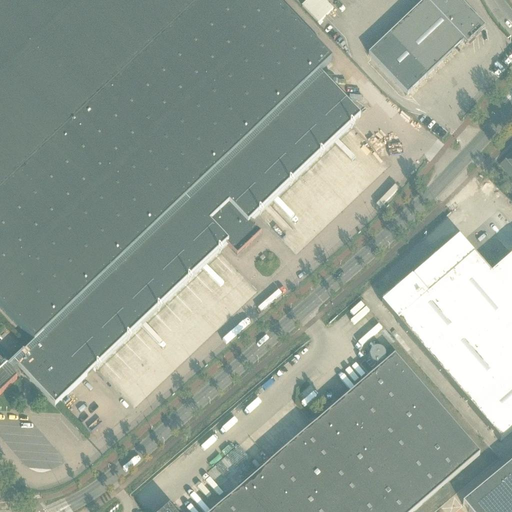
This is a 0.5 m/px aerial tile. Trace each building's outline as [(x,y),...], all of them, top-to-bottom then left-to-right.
[(250,222),(268,204),(350,126),(351,126),(360,117),(330,86),(333,86),(337,86),(337,81),(333,80),(333,79),(323,78),(319,74),(331,62),(271,0),(0,0),(0,309),(33,345),(6,371),(0,364),(0,397),(16,382),(10,375),(17,369),(54,408),(225,245),(237,257),(249,245),(248,243),(258,233),(254,229),(256,228),(250,222)] [(322,0),(308,0),(301,7),(318,25),(333,10),(322,0)] [(422,0),(425,2),(368,56),(406,97),(463,43),(466,46),(470,50),(478,43),(474,39),(484,29),(457,0),(422,0)] [(349,164),(342,163),(341,167),(342,173),(341,182),(347,183),(348,174),(354,175),(355,180),(347,181),(356,183),(357,180),(359,194),(361,187),(360,187),(379,183),(362,180),(361,182),(359,170),(359,169),(358,164),(359,163),(356,148),(354,156),(356,163),(349,164)] [(511,154),(499,166),(506,173),(511,179),(511,178),(511,154)] [(511,258),(494,274),(490,277),(460,242),(458,240),(428,267),(412,280),(411,279),(381,305),(396,323),(500,443),(511,432),(511,258)] [(171,327),(164,327),(163,346),(176,346),(176,349),(181,349),(182,327),(171,326),(171,327)] [(160,383),(185,360),(175,350),(170,354),(171,355),(164,362),(171,369),(165,374),(160,369),(153,376),(160,383)] [(394,357),(271,464),(215,511),(169,511),(168,510),(165,511),(414,511),(479,456),(394,357)] [(128,395),(148,394),(147,386),(146,379),(134,379),(134,373),(128,373),(128,378),(126,378),(126,384),(119,384),(119,392),(123,392),(123,390),(128,390),(128,395)] [(511,511),(511,464),(462,506),(467,511),(511,511)]
